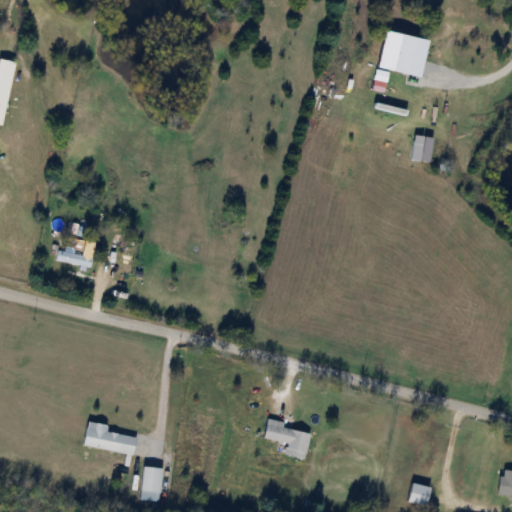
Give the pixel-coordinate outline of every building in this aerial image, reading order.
[(54,260),(87,269),(90,260),(56,250),(54,260)] [(80,445),(130,455),(134,436),(104,431),(105,424),(85,421),(80,445)] [(302,459),(307,430),(264,422),(261,438),(284,442),(281,455),(302,459)] [(158,500),(158,466),(139,466),(139,500),(158,500)] [(511,471),(501,468),(493,495),(511,500),(511,471)] [(428,487),(410,482),(405,501),(422,506),(428,487)]
